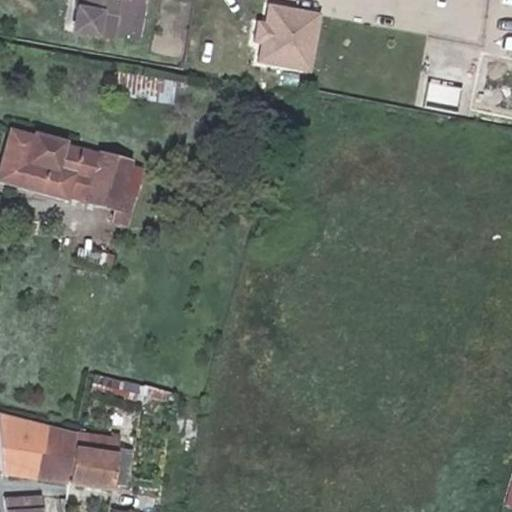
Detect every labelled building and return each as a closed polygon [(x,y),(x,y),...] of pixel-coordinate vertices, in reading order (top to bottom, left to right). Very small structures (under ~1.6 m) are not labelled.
[(75,6),(70,33),(113,40),(114,33),(141,38),(148,3),(132,0),(82,0),(81,7),(75,6)] [(259,60),(269,3),(262,1),(258,20),(251,19),(248,40),(255,41),(252,59),(259,60)] [(303,68),(313,11),(269,3),(259,60),(303,68)] [(66,146),(11,131),(0,172),(0,182),(65,201),(66,198),(115,211),(127,167),(65,150),(66,146)] [(76,257),(106,263),(108,250),(79,244),(76,257)] [(133,403),(137,386),(91,377),(88,395),(133,403)] [(76,437),(0,420),(0,462),(1,474),(33,479),(35,469),(41,469),(40,480),(69,485),(76,437)] [(110,443),(76,437),(69,485),(111,490),(111,484),(126,487),(132,452),(116,450),(119,437),(111,435),(110,443)] [(154,511),(157,495),(131,491),(126,511),(154,511)]
